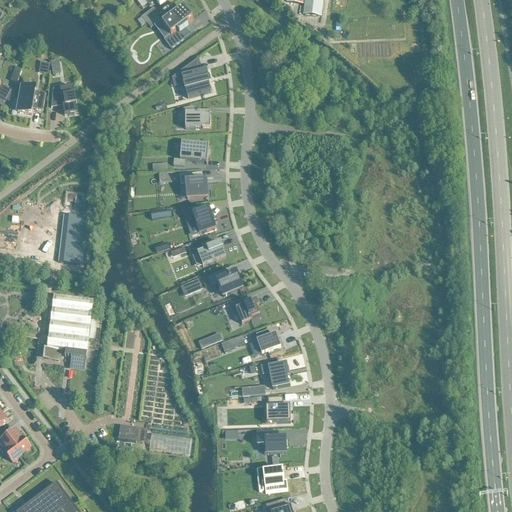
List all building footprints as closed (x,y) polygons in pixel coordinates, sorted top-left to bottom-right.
[(153,0),(155,1),(152,3),(158,11),(161,9),(160,9),(171,0),(153,0)] [(322,19),(323,0),(286,0),(286,4),(304,6),(303,16),(322,19)] [(157,19),(159,17),(154,10),(142,20),(147,26),(157,19)] [(188,26),(193,22),(184,10),(179,14),(177,11),(161,24),(160,24),(163,27),(171,37),(164,42),(171,52),(195,35),(188,26)] [(108,29),(117,18),(110,11),(101,22),(108,29)] [(157,19),(147,26),(151,31),(160,24),(161,24),(157,19)] [(199,61),(172,81),(173,81),(178,78),(180,81),(182,80),(184,86),(183,86),(184,87),(185,92),(185,93),(186,93),(188,101),(212,94),(209,86),(212,86),(211,85),(210,80),(210,79),(209,80),(207,72),(201,74),(198,62),(199,61)] [(51,75),(52,65),(43,64),(42,73),(51,75)] [(15,70),(10,83),(17,86),(22,73),(15,70)] [(0,87),(0,99),(6,103),(12,93),(1,87),(0,87)] [(65,88),(57,90),(56,90),(55,91),(54,92),(53,93),(53,94),(52,110),(52,108),(63,106),(65,118),(78,116),(74,90),(66,91),(65,88)] [(43,113),(46,96),(36,94),(36,92),(22,90),(20,102),(19,101),(18,101),(16,111),(17,111),(19,111),(18,115),(32,117),(33,110),(36,111),(35,112),(43,113)] [(6,103),(11,105),(14,96),(11,94),(6,103)] [(191,109),(184,111),(184,115),(180,115),(180,124),(186,124),(186,132),(210,132),(210,115),(195,115),(195,109),(191,109)] [(207,167),(209,148),(182,145),(180,162),(174,162),(174,168),(185,169),(186,163),(207,165),(207,167)] [(181,178),(181,187),(186,187),(187,201),(208,200),(207,185),(200,185),(200,177),(181,178)] [(192,220),(185,222),(189,232),(197,229),(200,237),(216,231),(214,225),(216,225),(214,219),(212,219),(210,214),(206,215),(203,208),(190,213),(192,220)] [(152,222),(173,219),(171,210),(151,213),(152,222)] [(61,254),(59,268),(80,271),(85,222),(68,221),(65,254),(61,254)] [(226,260),(221,246),(217,248),(215,242),(201,247),(204,253),(198,255),(203,269),(226,260)] [(227,282),(224,273),(208,280),(212,289),(218,287),(223,299),(243,291),(237,278),(227,282)] [(200,281),(191,285),(195,296),(204,292),(200,281)] [(85,372),(94,304),(54,299),(48,350),(45,350),(44,357),(59,359),(58,363),(59,363),(60,352),(66,353),(65,359),(72,360),(70,370),(85,372)] [(243,302),(232,306),(234,312),(236,312),(242,327),(251,323),(252,325),(261,321),(257,310),(259,309),(259,308),(257,302),(254,304),(245,307),(243,302)] [(281,350),(275,333),(269,335),(268,333),(257,337),(257,339),(256,340),(262,357),(281,350)] [(215,345),(212,337),(199,343),(202,350),(215,345)] [(245,347),(242,339),(229,344),(232,351),(245,347)] [(289,378),(285,366),(270,370),(269,367),(260,370),(263,378),(269,376),(273,392),(289,388),(287,379),(289,378)] [(265,398),(264,390),(249,392),(250,400),(265,398)] [(273,426),(291,425),(290,408),(283,409),(283,400),(268,400),(268,409),(266,409),(267,419),(273,419),(273,426)] [(146,447),(149,432),(139,431),(138,432),(121,430),(120,439),(137,441),(137,446),(146,447)] [(23,443),(23,442),(16,433),(4,442),(0,438),(0,437),(0,451),(5,457),(6,456),(23,443)] [(288,450),(288,442),(273,443),(273,436),(258,436),(258,448),(264,448),(265,457),(287,456),(286,450),(288,450)] [(191,443),(151,438),(149,454),(189,459),(191,443)] [(23,442),(23,443),(6,456),(13,465),(31,452),(23,442)] [(280,469),(257,472),(258,485),(264,484),(265,496),(287,493),(287,489),(288,489),(288,484),(284,484),(282,469),(280,469)] [(302,482),(304,489),(315,486),(313,479),(302,482)] [(70,502),(61,490),(48,500),(45,495),(33,504),(34,506),(27,511),(26,509),(21,511),(77,511),(75,509),(73,511),(68,503),(70,502)] [(286,510),(284,502),(266,507),(267,511),(290,511),(290,509),(286,510)]
